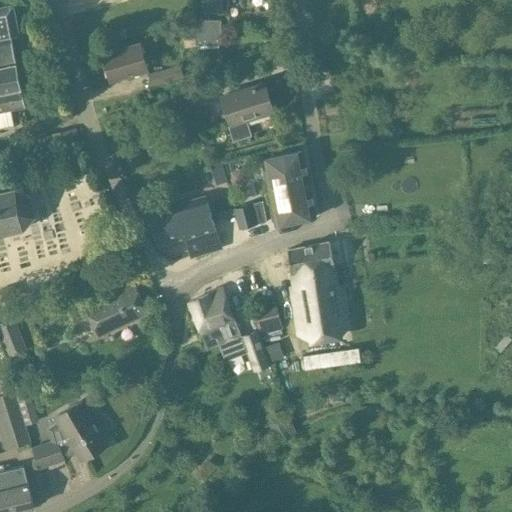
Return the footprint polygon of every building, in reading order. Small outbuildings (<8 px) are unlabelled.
[(198,0),(200,13),(223,13),(222,0),(198,0)] [(14,5),(0,7),(0,111),(25,107),(12,37),(20,35),(14,5)] [(221,46),(221,20),(196,21),(197,46),(221,46)] [(140,44),(105,54),(112,80),(148,70),(140,44)] [(181,65),(148,74),(152,87),(184,78),(181,65)] [(228,125),(233,139),(250,134),(246,120),(274,111),(265,83),(223,97),(232,124),(228,125)] [(203,138),(196,115),(179,120),(186,143),(203,138)] [(80,144),(76,128),(16,142),(21,158),(80,144)] [(264,159),(277,226),(318,217),(304,151),(264,159)] [(210,166),(216,185),(227,182),(222,163),(210,166)] [(16,190),(0,193),(0,233),(24,228),(35,216),(30,197),(16,190)] [(207,196),(150,213),(161,247),(186,239),(191,256),(222,247),(207,196)] [(258,225),(253,205),(236,209),(241,229),(258,225)] [(300,335),(347,326),(336,267),(335,267),(331,242),(288,249),(292,272),(289,273),(300,335)] [(100,335),(148,312),(135,284),(87,306),(100,335)] [(241,337),(235,320),(222,288),(190,301),(203,333),(201,334),(207,350),(220,345),(226,361),(246,354),(253,372),(272,366),(261,336),(259,336),(257,331),(241,337)] [(275,306),(251,314),(257,331),(259,336),(261,336),(283,329),(275,306)] [(21,340),(13,320),(0,325),(0,334),(5,347),(21,340)] [(358,346),(303,355),(305,368),(360,360),(358,346)] [(12,383),(14,390),(15,390),(26,425),(40,421),(26,379),(12,383)] [(0,432),(6,450),(31,442),(26,425),(15,390),(14,390),(0,394),(0,432)] [(64,455),(77,450),(83,460),(89,456),(92,461),(103,454),(100,449),(108,445),(93,419),(96,417),(86,399),(57,416),(60,422),(49,428),(52,440),(31,447),(39,469),(66,460),(64,455)] [(267,420),(276,440),(297,431),(287,411),(267,420)] [(34,506),(29,483),(24,465),(0,470),(0,511),(19,511),(19,510),(34,506)]
